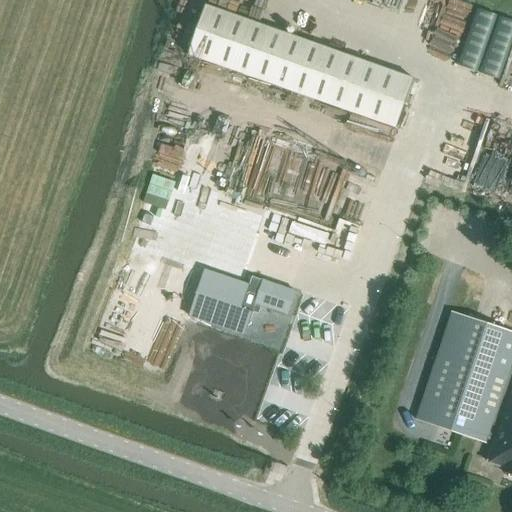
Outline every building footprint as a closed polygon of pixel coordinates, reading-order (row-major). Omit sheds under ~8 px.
[(187,56),(394,129),(412,80),(204,6),(187,56)] [(480,143),(478,151),(497,157),(508,125),(488,119),(480,143)] [(256,200),(253,216),(283,221),(286,205),(256,200)] [(336,233),(352,240),(359,225),(343,218),(336,233)] [(286,349),(327,362),(341,318),(301,304),(286,349)] [(511,475),(511,333),(453,313),(418,421),(487,445),(489,440),(496,442),(489,463),(506,469),(505,473),(511,475)]
